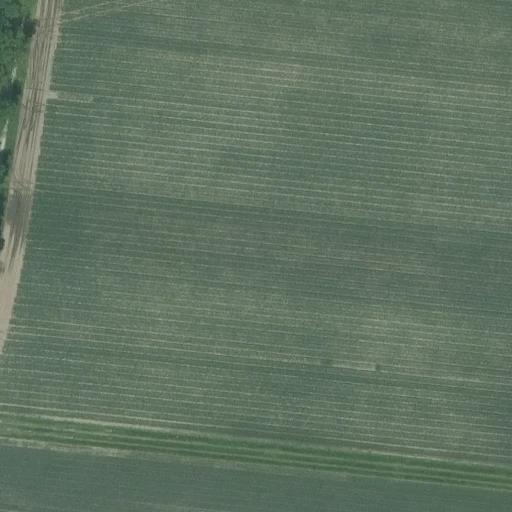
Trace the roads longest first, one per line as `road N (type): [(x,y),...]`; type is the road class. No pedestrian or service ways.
road 1 (track): [(0,428),(511,481)]
road 2 (unclassified): [(0,129),(19,0)]
